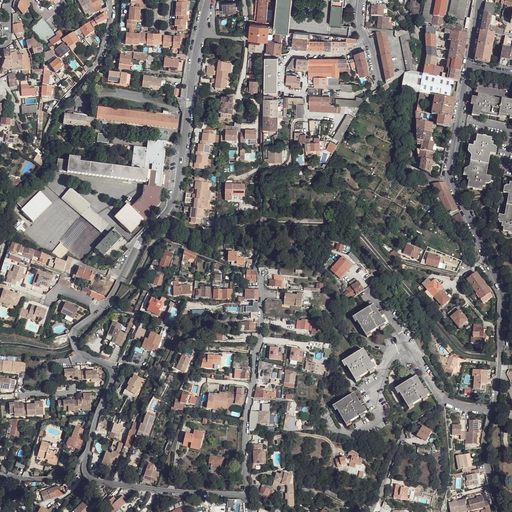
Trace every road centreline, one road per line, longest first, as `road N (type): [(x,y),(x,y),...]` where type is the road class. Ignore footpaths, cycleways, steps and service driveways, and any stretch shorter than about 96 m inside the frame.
road 1 (residential): [(85,456),(112,379),(108,366),(76,348),(73,332),(109,299),(142,237),(171,207),(199,34)]
road 2 (residential): [(494,411),(501,297),(448,176),(467,66)]
road 3 (residential): [(260,278),(243,448),(246,495)]
road 4 (residential): [(245,40),(264,45),(262,226)]
road 5 (residential): [(494,411),(444,400),(403,431),(371,511)]
road 6 (residential): [(246,495),(98,482),(87,477),(85,456)]
